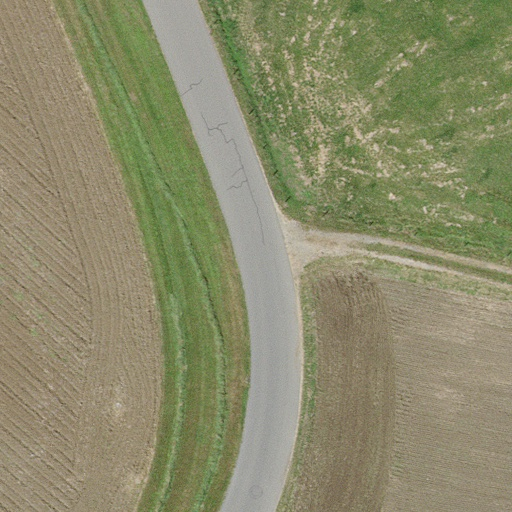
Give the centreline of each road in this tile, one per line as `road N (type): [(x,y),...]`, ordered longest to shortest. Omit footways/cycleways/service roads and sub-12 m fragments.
road 1 (unclassified): [(172,0),(243,176),(273,314),(275,392),(244,511)]
road 2 (track): [(511,279),(406,251),(320,240),(264,259)]
